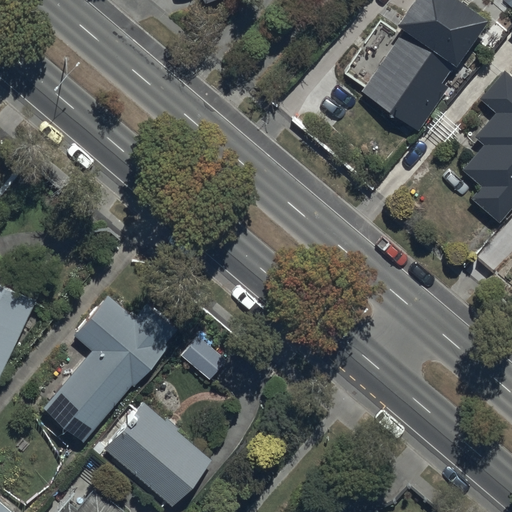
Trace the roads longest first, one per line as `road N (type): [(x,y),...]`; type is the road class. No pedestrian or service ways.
road 1 (primary): [(388,375),(0,45)]
road 2 (primary): [(48,0),(432,324)]
road 3 (primary): [(511,481),(388,375)]
